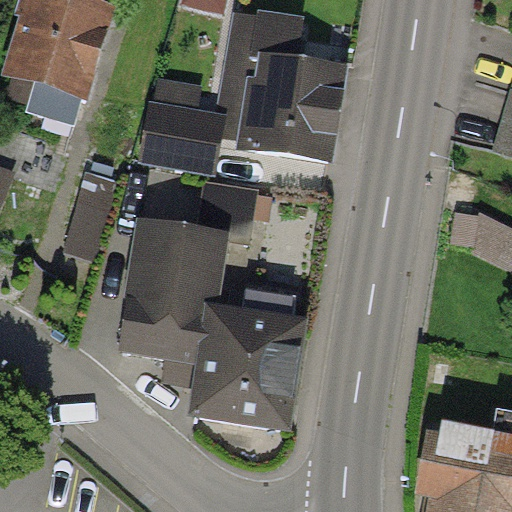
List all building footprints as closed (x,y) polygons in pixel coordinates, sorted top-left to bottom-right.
[(86,120),(113,27),(29,3),(2,95),(26,102),(21,120),(70,134),(75,116),(86,120)] [(212,154),(333,167),(342,83),(290,77),(294,38),(229,31),(219,128),(146,120),(141,168),(210,175),(212,154)] [(511,107),(498,154),(511,158),(511,107)] [(0,223),(6,224),(16,166),(0,163),(0,223)] [(95,256),(120,176),(97,169),(72,248),(95,256)] [(511,233),(484,220),(462,218),(455,249),(473,254),(511,274),(511,233)] [(288,451),(307,351),(221,334),(236,258),(137,239),(113,367),(187,381),(177,431),(288,451)] [(425,511),(511,511),(511,452),(441,438),(425,511)]
